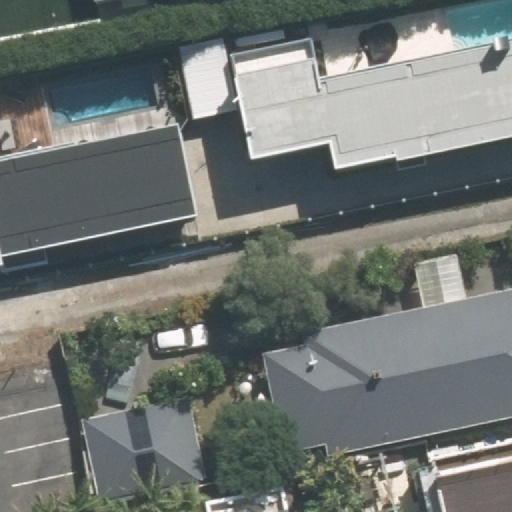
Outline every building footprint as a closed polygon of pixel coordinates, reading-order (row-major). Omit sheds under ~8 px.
[(356,131),(362,160),(511,130),(511,33),(337,69),(330,29),(244,46),(264,149),(356,131)] [(234,30),(189,39),(204,112),(248,104),(234,30)] [(0,248),(223,204),(205,114),(6,153),(0,122),(0,248)] [(511,412),(511,283),(273,330),(298,455),(511,412)] [(105,494),(216,474),(201,392),(90,412),(105,494)] [(511,511),(511,450),(458,461),(468,511),(511,511)] [(313,511),(311,497),(230,511),(313,511)]
